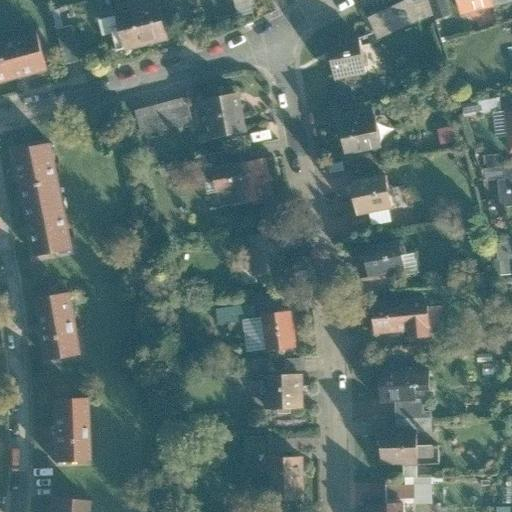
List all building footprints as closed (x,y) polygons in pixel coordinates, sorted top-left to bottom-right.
[(413,0),(405,0),(368,16),(379,38),(420,19),(413,0)] [(451,15),(446,0),(429,0),(435,19),(451,15)] [(494,5),(492,0),(458,0),(462,13),(494,5)] [(159,2),(115,13),(124,51),(168,40),(159,2)] [(39,32),(0,41),(0,82),(48,71),(39,32)] [(360,34),(327,41),(335,80),(368,72),(360,34)] [(240,92),(203,99),(212,138),(248,132),(240,92)] [(186,97),(135,110),(141,136),(193,122),(186,97)] [(500,97),(462,103),(465,117),(503,110),(500,97)] [(376,116),(340,123),(347,155),(382,148),(376,116)] [(12,150),(22,203),(63,195),(53,142),(12,150)] [(208,155),(210,167),(242,162),(239,149),(208,155)] [(369,155),(347,159),(349,171),(372,166),(369,155)] [(242,162),(210,167),(217,209),(275,197),(268,157),(242,162)] [(511,166),(504,167),(506,183),(499,184),(501,207),(511,205),(511,166)] [(387,174),(351,182),(358,216),(394,208),(387,174)] [(22,203),(33,257),(73,249),(63,195),(22,203)] [(285,231),(250,235),(254,274),(289,271),(285,231)] [(399,241),(364,247),(371,278),(406,270),(399,241)] [(511,258),(511,242),(498,243),(499,259),(511,258)] [(80,355),(69,293),(34,299),(44,360),(80,355)] [(428,298),(373,303),(376,334),(408,331),(409,339),(433,336),(428,298)] [(293,313),(262,316),(265,353),(296,349),(293,313)] [(430,370),(379,371),(380,403),(396,402),(424,401),(431,401),(430,370)] [(303,374),(265,375),(265,411),(304,410),(303,374)] [(88,462),(85,398),(49,400),(51,463),(88,462)] [(396,402),(397,419),(433,418),(433,411),(424,412),(424,401),(396,402)] [(397,419),(397,432),(418,432),(433,431),(433,418),(397,419)] [(397,432),(382,432),(382,466),(441,465),(441,446),(419,446),(418,432),(397,432)] [(304,460),(267,460),(267,500),(304,498),(304,460)] [(87,511),(88,502),(49,498),(47,511),(87,511)]
